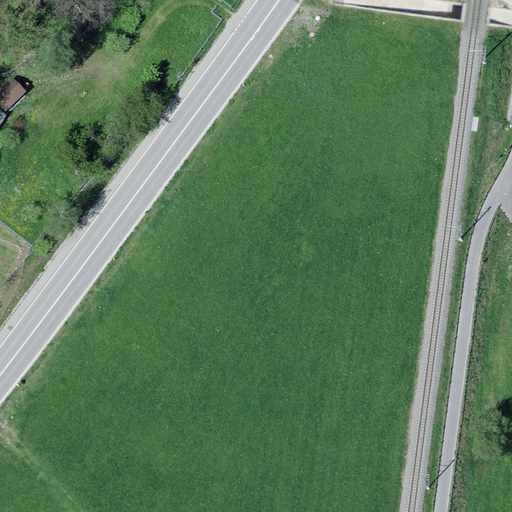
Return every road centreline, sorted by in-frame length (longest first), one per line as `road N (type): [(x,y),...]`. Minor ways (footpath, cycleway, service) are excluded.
road 1 (primary): [(0,374),(280,0)]
road 2 (residential): [(455,511),(490,244),(511,183)]
road 3 (track): [(25,105),(57,85),(118,67),(189,1),(212,5),(254,35)]
road 4 (track): [(511,20),(355,0)]
